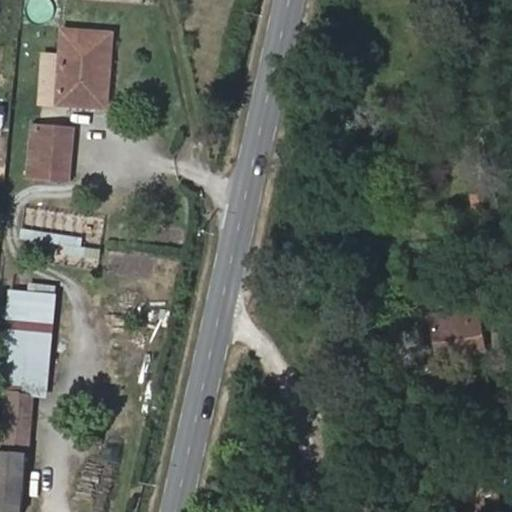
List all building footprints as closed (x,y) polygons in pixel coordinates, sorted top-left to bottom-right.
[(62,27),(57,106),(111,110),(117,31),(62,27)] [(78,127),(31,123),(26,175),(73,180),(78,127)] [(85,253),(88,236),(23,227),(22,238),(70,246),(69,251),(85,253)] [(58,293),(10,289),(3,380),(50,384),(58,293)] [(444,315),(448,352),(488,347),(484,311),(444,315)] [(28,511),(36,395),(2,393),(0,422),(0,511),(28,511)] [(450,511),(510,511),(505,495),(450,511)]
